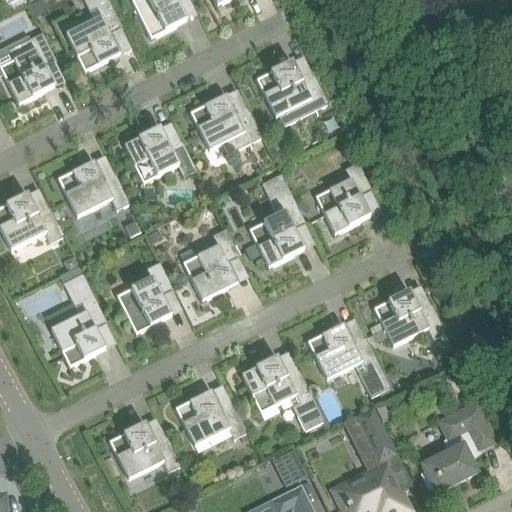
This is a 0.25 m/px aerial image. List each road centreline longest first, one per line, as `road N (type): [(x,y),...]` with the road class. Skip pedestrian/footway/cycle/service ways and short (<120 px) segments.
road 1 (residential): [(30,446),(394,249)]
road 2 (residential): [(0,167),(274,26)]
